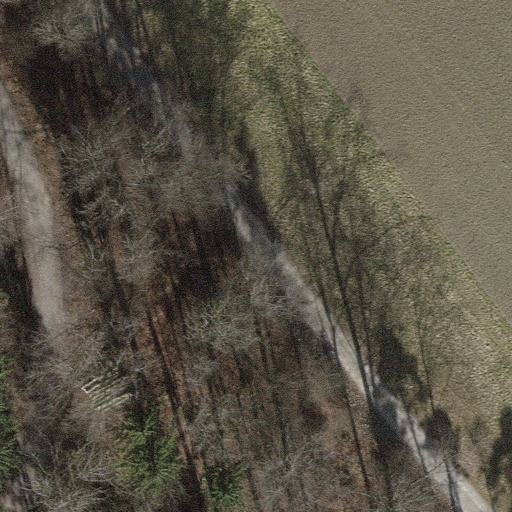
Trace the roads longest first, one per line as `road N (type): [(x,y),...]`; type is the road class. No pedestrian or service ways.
road 1 (track): [(89,0),(204,172),(478,511)]
road 2 (track): [(0,113),(17,142),(49,299),(22,511)]
